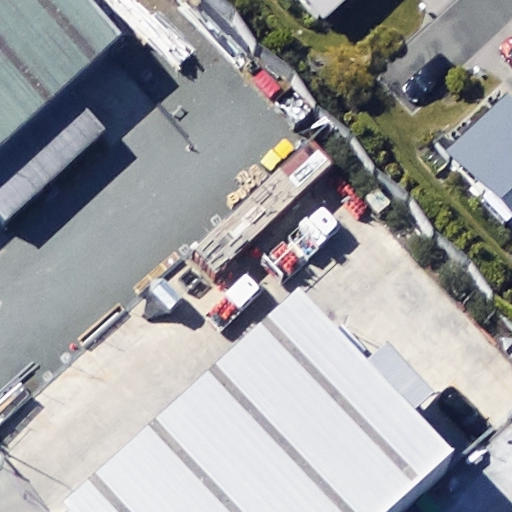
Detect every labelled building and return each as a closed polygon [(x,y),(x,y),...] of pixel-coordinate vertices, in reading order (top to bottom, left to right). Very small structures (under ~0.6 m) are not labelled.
[(0,0),(0,123),(89,44),(49,0),(0,0)] [(284,0),(310,27),(339,0),(284,0)] [(511,99),(509,97),(439,164),(511,241),(511,99)] [(98,371),(124,402),(287,271),(262,239),(98,371)] [(450,511),(466,498),(312,326),(103,511),(450,511)]
